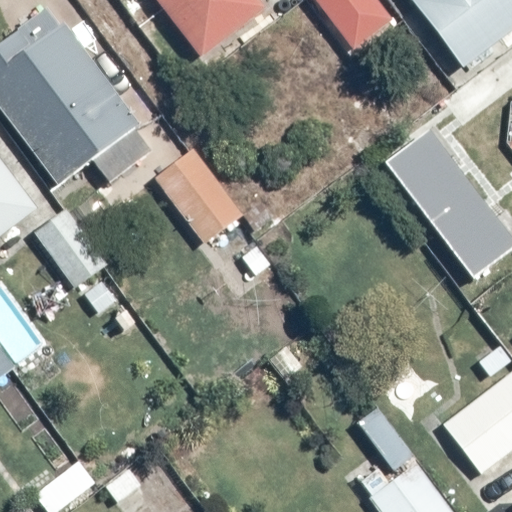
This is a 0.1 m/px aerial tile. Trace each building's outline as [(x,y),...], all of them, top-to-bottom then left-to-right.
[(159,0),(201,56),(265,9),(258,0),(159,0)] [(393,20),(378,0),(315,0),(354,50),(393,20)] [(511,0),(409,0),(464,70),(511,32),(511,0)] [(141,126),(63,20),(8,61),(0,49),(0,107),(58,187),(141,126)] [(511,49),(433,108),(461,145),(511,107),(511,49)] [(243,215),(194,150),(155,179),(203,244),(243,215)] [(0,235),(36,209),(0,159),(0,235)] [(108,264),(67,211),(33,238),(74,290),(108,264)] [(0,339),(0,372),(16,358),(0,339)] [(511,449),(511,371),(442,424),(480,474),(511,449)] [(57,511),(96,483),(78,460),(33,494),(46,511),(57,511)] [(450,511),(416,465),(389,485),(376,468),(357,482),(379,511),(450,511)]
